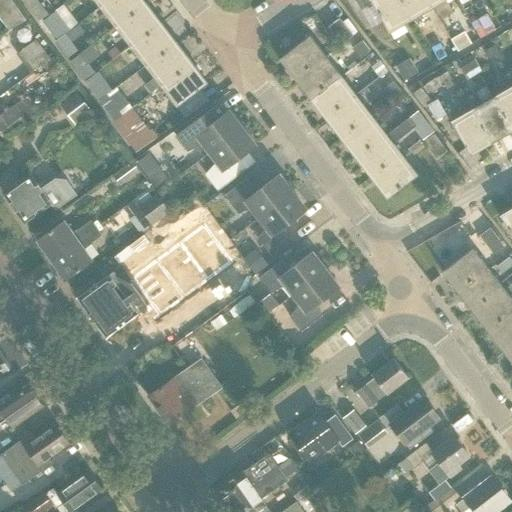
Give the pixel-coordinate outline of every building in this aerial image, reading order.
[(9,0),(0,0),(0,20),(7,31),(23,19),(9,0)] [(143,0),(108,0),(100,7),(115,27),(146,3),(143,0)] [(400,0),(370,0),(389,32),(412,19),(400,0)] [(400,0),(412,19),(433,7),(429,0),(400,0)] [(146,3),(115,27),(131,46),(161,23),(146,3)] [(64,33),(78,22),(64,4),(44,20),(58,38),(64,33)] [(487,13),(472,22),(480,37),(496,29),(487,13)] [(161,23),(131,46),(146,66),(177,42),(161,23)] [(58,38),(54,41),(66,57),(76,50),(64,33),(58,38)] [(310,35),(279,59),(295,79),(326,55),(310,35)] [(32,70),(50,57),(36,39),(18,52),(32,70)] [(177,42),(146,66),(155,78),(160,85),(161,86),(192,62),(177,42)] [(440,45),(432,49),(438,60),(446,55),(440,45)] [(71,60),(86,81),(96,73),(81,52),(71,60)] [(326,55),(295,79),(310,99),(341,75),(326,55)] [(379,59),(371,66),(380,76),(388,70),(386,68),(379,59)] [(192,62),(161,86),(177,106),(208,82),(192,62)] [(99,70),(96,73),(86,81),(100,99),(113,89),(99,70)] [(447,71),(426,84),(431,92),(444,84),(447,89),(453,85),(450,80),(452,79),(447,71)] [(341,75),(310,99),(325,119),(356,95),(341,75)] [(155,78),(145,85),(151,93),(160,85),(155,78)] [(100,99),(98,100),(113,122),(132,107),(116,86),(113,89),(100,99)] [(511,86),(495,96),(511,125),(511,86)] [(76,92),(61,104),(76,123),(91,111),(76,92)] [(0,133),(2,136),(39,110),(28,95),(0,114),(0,133)] [(356,95),(325,119),(341,138),(371,115),(356,95)] [(473,108),(493,142),(511,130),(511,125),(495,96),(473,108)] [(437,99),(427,105),(435,119),(445,113),(437,99)] [(229,110),(225,112),(218,103),(176,135),(189,152),(202,143),(210,152),(242,127),(229,110)] [(473,108),(451,121),(471,155),(493,142),(473,108)] [(387,135),(356,158),(371,178),(402,154),(393,143),(416,126),(412,120),(420,113),(418,110),(387,135)] [(371,115),(341,138),(356,158),(387,135),(371,115)] [(143,121),(124,136),(136,152),(155,138),(143,121)] [(256,145),(242,127),(210,152),(217,162),(205,172),(218,189),(239,172),(232,163),(256,145)] [(433,133),(422,141),(436,159),(447,151),(433,133)] [(147,154),(136,162),(144,172),(154,164),(147,154)] [(402,154),(371,178),(387,198),(418,175),(403,155),(402,154)] [(132,163),(112,177),(119,186),(138,173),(132,163)] [(2,192),(24,223),(51,204),(55,210),(77,193),(76,192),(74,193),(64,181),(55,180),(48,185),(44,180),(37,185),(29,173),(2,192)] [(252,207),(259,217),(263,214),(292,192),(278,174),(256,191),(246,178),(225,195),(240,215),(252,207)] [(305,209),(292,192),(263,214),(259,217),(267,227),(256,235),(272,256),(293,239),(283,226),(305,209)] [(156,193),(139,206),(152,223),(169,211),(156,193)] [(511,209),(500,216),(511,235),(511,209)] [(64,220),(37,240),(51,260),(97,227),(90,218),(72,232),(64,220)] [(97,227),(51,260),(65,279),(80,268),(92,259),(83,248),(102,234),(97,227)] [(201,228),(178,245),(205,283),(212,278),(223,270),(229,266),(210,241),(216,237),(210,227),(204,232),(201,228)] [(490,228),(479,236),(493,254),(504,246),(490,228)] [(145,242),(136,249),(142,257),(151,251),(145,242)] [(158,260),(154,262),(182,300),(205,283),(178,245),(158,260)] [(473,248),(442,271),(457,292),(488,268),(473,248)] [(256,250),(244,259),(255,275),(268,265),(256,250)] [(149,266),(129,281),(156,318),(182,300),(154,262),(158,260),(151,251),(142,257),(149,266)] [(293,294),(325,269),(312,252),(288,270),(281,260),(260,277),(271,292),(285,284),(293,294)] [(115,254),(105,260),(112,269),(121,262),(115,254)] [(511,263),(508,258),(495,268),(500,275),(511,266),(511,263)] [(92,259),(80,268),(85,275),(97,266),(92,259)] [(488,268),(457,292),(473,312),(503,288),(488,268)] [(325,269),(293,294),(301,304),(289,316),(301,331),(323,314),(316,305),(339,287),(325,269)] [(113,272),(78,298),(106,337),(147,306),(130,282),(124,287),(113,272)] [(503,288),(473,312),(488,331),(511,313),(511,299),(504,288),(503,288)] [(511,313),(488,331),(503,351),(511,344),(511,313)] [(511,344),(503,351),(511,362),(511,344)] [(368,407),(408,377),(393,358),(372,375),(375,378),(365,386),(363,384),(355,390),(368,407)] [(148,396),(169,425),(194,407),(191,404),(217,385),(198,360),(148,396)] [(12,427),(43,406),(29,385),(11,397),(9,394),(0,399),(0,421),(6,418),(12,427)] [(397,404),(379,418),(386,427),(387,427),(391,424),(410,449),(433,431),(429,425),(439,417),(424,398),(404,413),(397,404)] [(343,417),(355,433),(366,425),(354,409),(343,417)] [(319,414),(290,435),(293,438),(289,441),(296,450),(300,448),(309,460),(337,440),(342,446),(353,438),(335,414),(325,422),(319,414)] [(32,432),(1,454),(22,483),(52,461),(49,456),(69,442),(55,424),(36,438),(32,432)] [(459,463),(468,456),(453,436),(434,449),(431,451),(426,443),(418,449),(399,464),(406,473),(421,461),(439,484),(462,466),(459,463)] [(214,490),(225,505),(278,466),(269,454),(243,472),(242,471),(214,490)] [(225,505),(229,511),(258,511),(263,508),(262,507),(266,504),(261,497),(287,479),(278,466),(225,505)] [(70,511),(102,489),(89,471),(58,492),(54,487),(30,503),(35,511),(39,511),(52,503),(55,507),(64,501),(70,511)] [(492,476),(455,504),(461,511),(494,511),(510,500),(492,476)] [(452,487),(423,509),(425,511),(446,511),(448,511),(445,508),(460,498),(452,487)] [(304,511),(296,501),(281,511),(304,511)] [(417,511),(411,503),(399,511),(417,511)]
